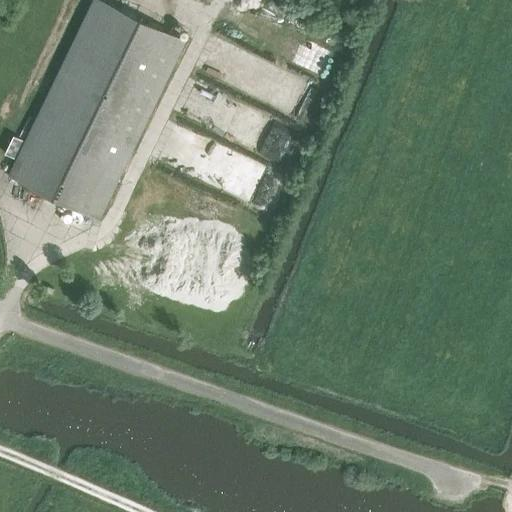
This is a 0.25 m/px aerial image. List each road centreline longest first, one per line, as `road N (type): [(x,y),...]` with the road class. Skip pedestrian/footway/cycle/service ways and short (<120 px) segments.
road 1 (unclassified): [(0,316),(471,483)]
road 2 (track): [(136,511),(0,453)]
